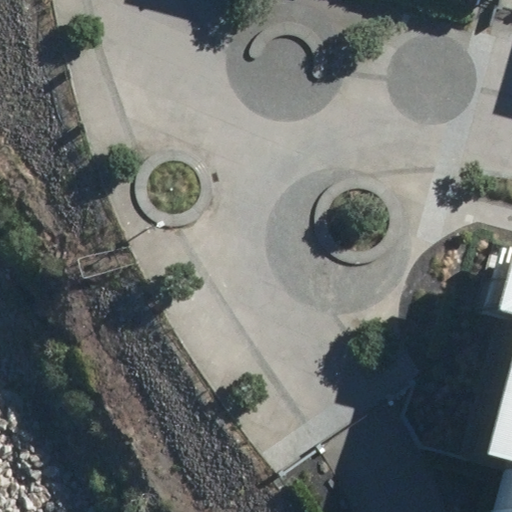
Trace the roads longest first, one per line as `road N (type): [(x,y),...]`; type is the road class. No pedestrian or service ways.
road 1 (residential): [(265,123),(261,215),(354,417)]
road 2 (residential): [(511,121),(394,113),(265,123)]
road 3 (residential): [(265,123),(230,111),(196,82),(162,37),(150,0)]
